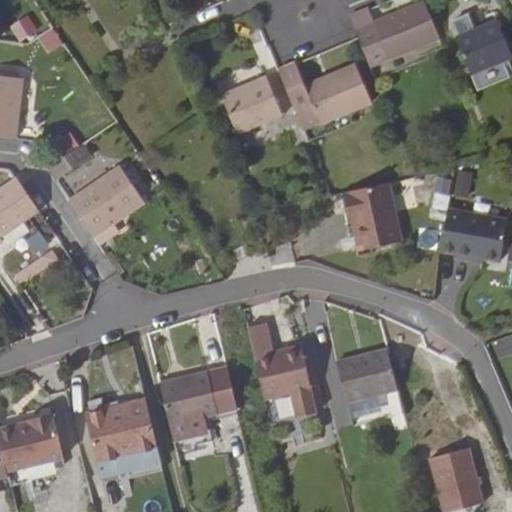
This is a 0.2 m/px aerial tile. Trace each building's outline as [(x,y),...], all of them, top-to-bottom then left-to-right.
[(223,20),(251,6),(247,0),(230,0),(217,7),(223,20)] [(429,47),(415,11),(366,28),(360,14),(340,20),(348,41),(360,72),(429,47)] [(28,14),(9,26),(20,43),(39,30),(28,14)] [(511,21),(501,25),(511,53),(511,21)] [(503,67),(489,30),(446,46),(460,83),(503,67)] [(345,68),(295,86),(287,64),(271,71),(286,110),(302,104),(310,127),(361,107),(345,68)] [(510,86),(503,67),(460,83),(467,102),(510,86)] [(273,116),(259,77),(213,94),(227,133),(273,116)] [(19,81),(0,79),(0,140),(13,142),(19,81)] [(295,133),(310,127),(302,104),(286,110),(295,133)] [(68,132),(52,146),(63,157),(78,143),(68,132)] [(51,185),(86,161),(77,148),(62,158),(42,172),(51,185)] [(458,170),(451,195),(466,199),(473,175),(458,170)] [(89,241),(139,208),(115,171),(64,205),(89,241)] [(0,237),(35,215),(14,182),(0,190),(0,237)] [(395,243),(383,184),(336,194),(340,213),(343,213),(346,222),(351,252),(395,243)] [(490,262),(493,219),(434,215),(430,256),(445,257),(444,262),(462,264),(462,259),(472,260),(490,262)] [(47,256),(18,274),(24,283),(53,264),(47,256)] [(309,414),(292,347),(264,354),(257,325),(238,329),(257,402),(282,395),(288,420),(309,414)] [(392,397),(381,353),(332,365),(342,409),(392,397)] [(209,415),(199,374),(152,385),(163,427),(209,415)] [(79,417),(94,481),(155,465),(140,402),(79,417)] [(23,422),(24,425),(0,430),(0,450),(5,473),(61,460),(50,416),(23,422)] [(461,451),(423,462),(437,511),(455,511),(477,506),(461,451)]
